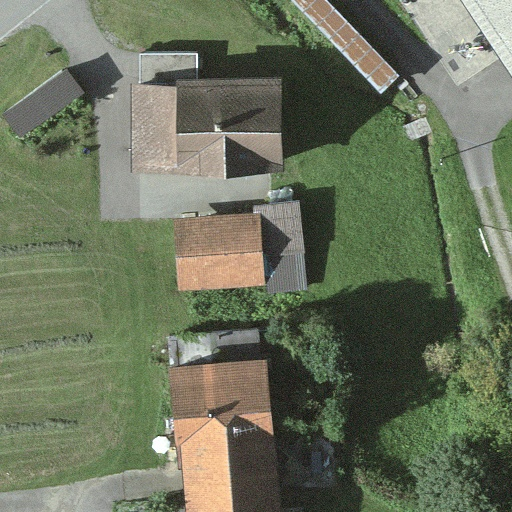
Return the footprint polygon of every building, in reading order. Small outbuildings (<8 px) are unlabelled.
[(511,0),(479,0),(511,47),(511,0)] [(139,67),(138,160),(274,161),(275,68),(139,67)] [(3,117),(19,137),(78,90),(62,70),(3,117)] [(297,210),(184,218),(188,275),(301,267),(297,210)] [(275,511),(259,325),(171,333),(187,511),(275,511)]
